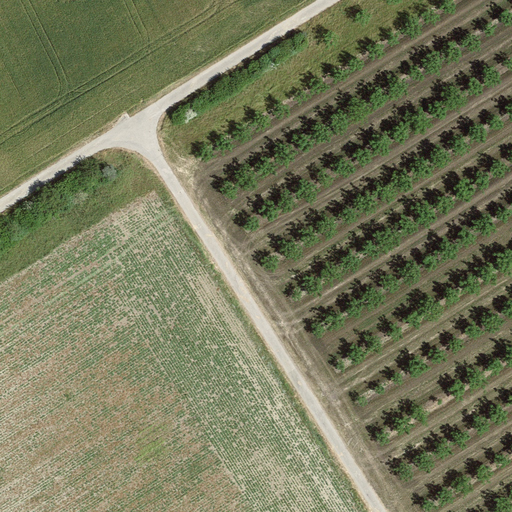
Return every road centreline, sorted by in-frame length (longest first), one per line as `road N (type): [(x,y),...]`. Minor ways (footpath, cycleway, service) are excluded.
road 1 (track): [(133,119),(378,511)]
road 2 (track): [(322,0),(0,203)]
